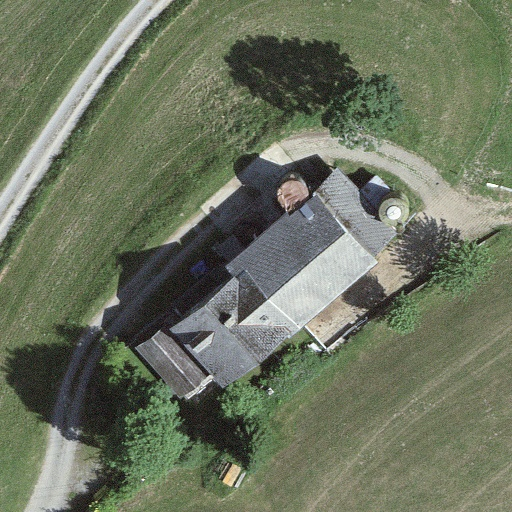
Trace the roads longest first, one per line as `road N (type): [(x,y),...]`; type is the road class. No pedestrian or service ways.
road 1 (track): [(70,489),(78,384),(105,325),(240,196),(299,153),(337,144),(377,152),(408,171),(424,226)]
road 2 (unclassified): [(163,0),(73,114),(0,225)]
road 3 (track): [(424,226),(408,255),(314,326)]
